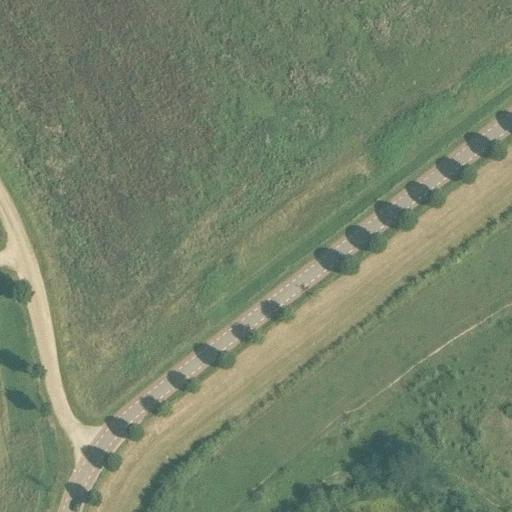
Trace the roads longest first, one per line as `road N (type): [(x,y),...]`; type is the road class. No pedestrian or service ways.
road 1 (unclassified): [(160,391),(511,121)]
road 2 (track): [(0,206),(30,276),(58,407),(68,427),(99,450)]
road 3 (unclassified): [(160,391),(99,450),(69,511)]
